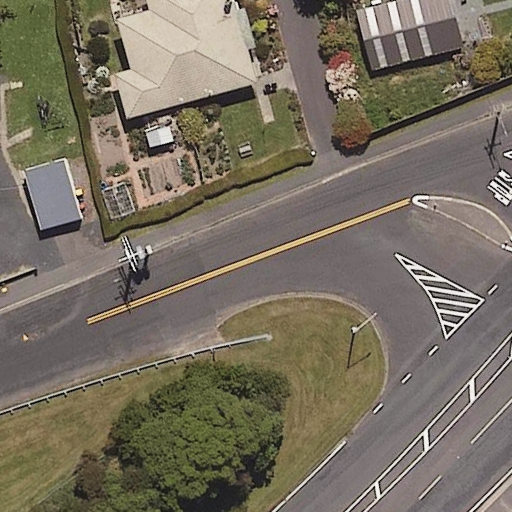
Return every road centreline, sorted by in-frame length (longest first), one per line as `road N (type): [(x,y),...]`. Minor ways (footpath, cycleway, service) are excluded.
road 1 (residential): [(401,466),(412,361),(408,311),(386,277),(342,262),(263,253)]
road 2 (residential): [(0,360),(263,253)]
road 3 (residential): [(511,283),(436,241),(376,233),(263,253)]
road 4 (residential): [(263,253),(428,165)]
road 5 (secondary): [(401,466),(511,359)]
